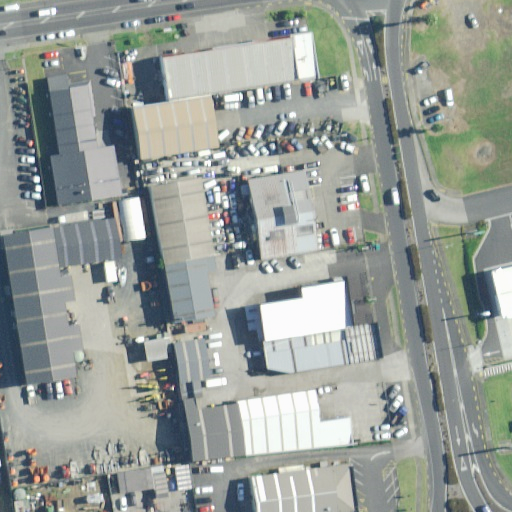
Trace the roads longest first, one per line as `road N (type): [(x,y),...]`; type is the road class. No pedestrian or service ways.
road 1 (secondary): [(437,511),(433,428),(366,48),(344,0)]
road 2 (secondary): [(392,0),(391,47),(429,280)]
road 3 (secondary): [(429,280),(462,361),(482,457),(511,501)]
road 4 (secondary): [(429,280),(461,465),(481,511)]
road 5 (tertiary): [(0,26),(174,0)]
